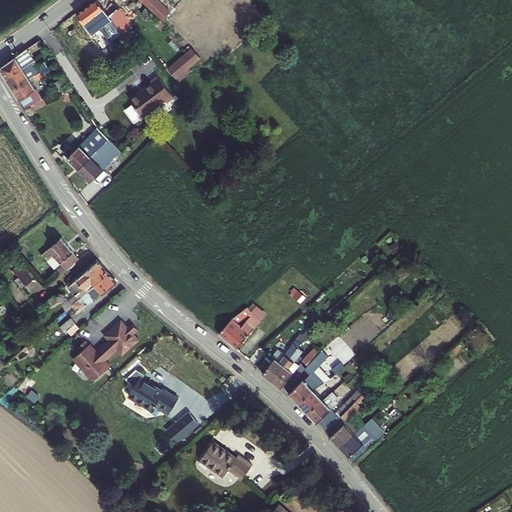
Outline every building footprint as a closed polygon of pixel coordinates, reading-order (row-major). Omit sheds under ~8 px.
[(96,0),(93,0),(74,14),(93,39),(114,23),(96,0)] [(168,12),(155,0),(140,0),(161,20),(168,12)] [(188,18),(202,1),(201,0),(175,0),(172,5),(188,18)] [(225,54),(245,38),(231,20),(252,4),(248,0),(223,0),(189,26),(196,35),(205,28),(225,54)] [(0,71),(1,74),(3,78),(21,67),(32,61),(33,60),(24,48),(14,56),(0,66),(0,71)] [(193,70),(190,68),(198,60),(187,50),(168,69),(181,82),(193,70)] [(31,75),(39,70),(37,66),(36,66),(32,61),(21,67),(28,77),(31,75)] [(10,88),(28,77),(21,67),(3,78),(10,88)] [(39,70),(31,75),(34,80),(42,75),(39,70)] [(175,96),(158,74),(150,80),(152,82),(130,99),(132,103),(126,108),(134,119),(141,114),(142,115),(165,98),(167,101),(175,96)] [(19,97),(35,88),(28,77),(10,88),(17,99),(19,97)] [(45,82),(36,87),(39,92),(48,86),(45,82)] [(42,99),(35,88),(19,97),(26,109),(42,99)] [(110,137),(98,125),(68,155),(79,167),(110,137)] [(123,149),(110,137),(79,167),(92,181),(106,167),(105,167),(123,149)] [(123,149),(115,158),(120,162),(129,154),(123,149)] [(63,240),(44,257),(47,260),(53,255),(61,264),(55,269),(58,273),(77,256),(63,240)] [(22,261),(13,269),(27,285),(36,277),(22,261)] [(65,287),(72,295),(88,280),(91,283),(103,273),(94,263),(65,287)] [(74,297),(65,306),(71,313),(82,304),(83,305),(89,300),(91,302),(113,283),(103,273),(91,283),(80,293),(74,297)] [(88,280),(72,295),(74,297),(80,293),(91,283),(88,280)] [(51,305),(58,301),(55,294),(47,299),(51,305)] [(233,350),(253,330),(259,325),(251,316),(245,322),(238,328),(235,324),(249,312),(246,307),(229,321),(216,335),(233,350)] [(53,324),(57,329),(59,327),(68,320),(63,315),(53,324)] [(59,327),(64,332),(72,325),(68,320),(59,327)] [(116,323),(102,336),(106,341),(114,349),(118,353),(132,340),(127,335),(133,330),(128,324),(122,330),(116,323)] [(106,341),(97,349),(101,353),(104,350),(108,355),(114,349),(106,341)] [(68,361),(88,383),(104,368),(99,362),(108,355),(104,350),(101,353),(97,349),(92,354),(80,342),(74,348),(77,352),(68,361)] [(284,362),(269,382),(278,390),(296,368),(292,364),(302,353),(295,348),(286,359),(284,362)] [(260,374),(269,382),(284,362),(271,353),(267,358),(264,356),(255,368),(261,372),(260,374)] [(305,361),(309,366),(319,358),(315,353),(305,361)] [(300,381),(285,396),(294,404),(309,389),(328,378),(319,370),(325,365),(330,360),(324,354),(319,358),(309,366),(305,370),(303,372),(306,375),(300,382),(300,381)] [(330,370),(333,373),(340,368),(337,364),(330,370)] [(140,372),(128,391),(151,406),(156,400),(169,409),(180,393),(165,384),(163,387),(140,372)] [(328,378),(336,386),(341,381),(333,373),(328,378)] [(341,381),(336,386),(342,391),(347,387),(344,384),(341,381)] [(309,389),(294,404),(304,415),(320,399),(309,389)] [(304,415),(314,424),(317,422),(325,430),(339,415),(358,397),(354,393),(335,411),(331,406),(333,404),(339,398),(331,391),(326,396),(322,401),(320,399),(304,415)] [(339,415),(325,430),(329,435),(327,437),(337,448),(352,434),(342,423),(360,406),(358,404),(366,397),(362,393),(358,397),(339,415)] [(200,422),(190,410),(168,430),(178,442),(200,422)] [(370,418),(352,434),(337,448),(350,463),(384,433),(370,418)] [(198,458),(221,474),(227,466),(240,475),(250,462),(237,452),(235,456),(212,439),(198,458)] [(286,511),(277,503),(269,511),(286,511)]
